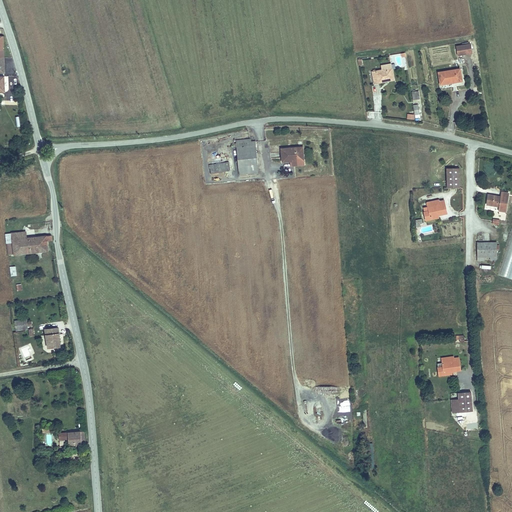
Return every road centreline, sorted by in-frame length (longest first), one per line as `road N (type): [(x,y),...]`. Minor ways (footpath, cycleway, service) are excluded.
road 1 (unclassified): [(511,153),(416,130),(282,118),(62,147)]
road 2 (tertiary): [(42,157),(88,398),(97,511)]
road 3 (tertiary): [(39,146),(0,4)]
